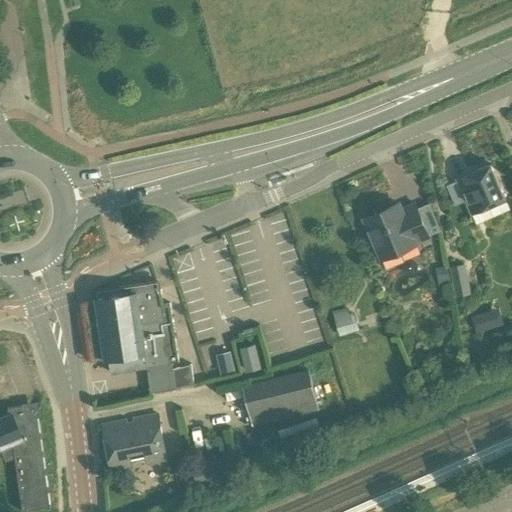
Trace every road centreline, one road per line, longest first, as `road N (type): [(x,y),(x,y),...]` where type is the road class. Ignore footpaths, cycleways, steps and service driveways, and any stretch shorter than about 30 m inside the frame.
road 1 (residential): [(251,203),(511,88)]
road 2 (tertiary): [(82,511),(70,398),(32,261)]
road 3 (secondary): [(451,77),(227,147)]
road 4 (secondary): [(240,167),(378,118),(451,77)]
road 5 (secondary): [(227,147),(55,179)]
